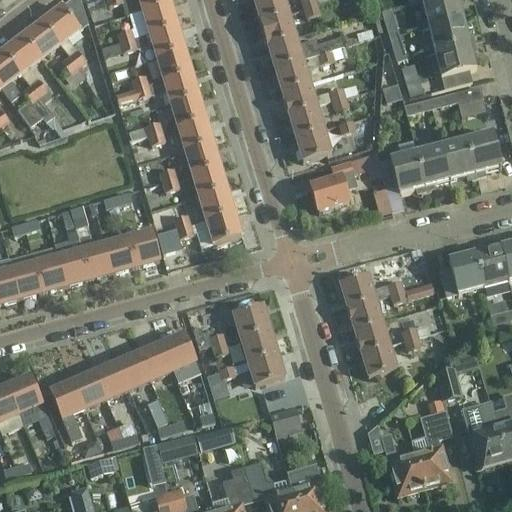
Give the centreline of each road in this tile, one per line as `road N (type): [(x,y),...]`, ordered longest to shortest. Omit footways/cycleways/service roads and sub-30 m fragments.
road 1 (residential): [(0,347),(293,269)]
road 2 (residential): [(293,269),(210,0)]
road 3 (residential): [(362,511),(293,269)]
road 4 (residential): [(335,258),(511,214)]
